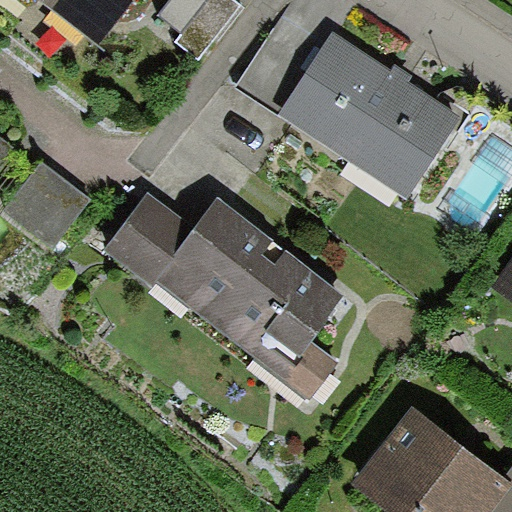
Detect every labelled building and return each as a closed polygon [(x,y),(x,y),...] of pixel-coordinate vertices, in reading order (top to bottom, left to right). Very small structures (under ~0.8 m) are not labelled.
[(43,0),(101,44),(135,0),(43,0)] [(242,5),(235,0),(174,0),(163,16),(184,32),(176,42),(200,61),(242,5)] [(279,116),(327,43),(281,13),(234,86),(279,116)] [(327,43),(279,116),(408,200),(462,116),(334,32),(327,43)] [(0,165),(14,148),(0,137),(0,165)] [(53,254),(95,200),(42,160),(0,214),(53,254)] [(151,193),(104,252),(153,290),(160,281),(307,398),(334,363),(306,341),(340,297),(217,200),(196,227),(151,193)] [(511,267),(499,286),(511,294),(511,267)] [(511,511),(511,470),(505,479),(414,408),(354,484),(390,511),(511,511)]
